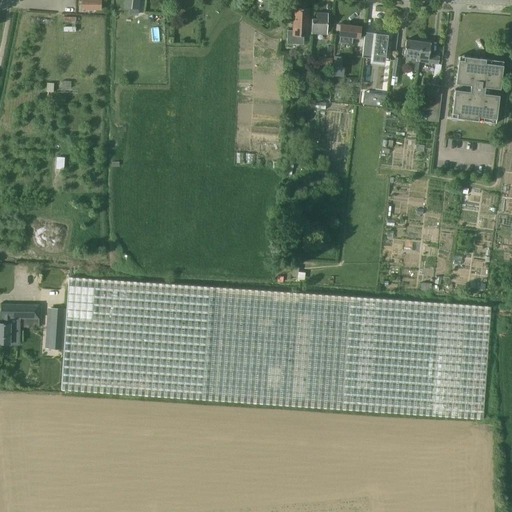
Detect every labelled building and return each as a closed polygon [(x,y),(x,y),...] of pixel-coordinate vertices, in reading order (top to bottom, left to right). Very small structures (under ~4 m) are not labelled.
[(101,8),(100,0),(82,0),(83,8),(101,8)] [(139,0),(125,0),(124,8),(138,9),(139,0)] [(268,12),(275,0),(263,0),(264,0),(260,7),(268,12)] [(307,33),(311,33),(312,19),(308,19),(309,9),(294,8),(293,32),(287,32),(287,45),(303,45),(303,36),(307,37),(307,33)] [(316,19),(312,19),(311,33),(327,34),(327,14),(316,13),(316,19)] [(359,38),(360,27),(336,24),(335,30),(339,30),(338,36),(339,36),(338,43),(351,44),(352,37),(359,38)] [(365,35),(362,58),(375,59),(376,55),(386,56),(389,35),(373,33),(373,36),(365,35)] [(419,61),(422,42),(423,42),(423,39),(420,39),(420,41),(406,39),(405,48),(402,48),(401,54),(404,55),(404,56),(419,58),(419,61)] [(422,42),(419,61),(438,64),(439,57),(429,55),(430,43),(430,40),(423,39),(423,42),(422,42)] [(454,91),(452,113),(457,114),(456,118),(490,122),(491,118),(496,119),(499,97),(484,95),(484,89),(500,91),(503,65),(498,64),(498,60),(464,56),(463,60),(458,60),(455,82),(454,84),(455,84),(455,83),(462,84),(461,90),(455,90),(455,89),(454,89),(454,91)] [(399,76),(402,59),(393,57),(390,75),(399,76)] [(331,66),(332,59),(319,58),(318,65),(331,66)] [(343,70),(340,69),(341,59),(333,58),(331,76),(342,77),(343,70)] [(432,85),(429,113),(428,121),(436,122),(438,122),(442,86),(432,85)] [(387,95),(374,93),(373,98),(364,97),(363,104),(385,107),(387,95)] [(56,168),(64,168),(64,156),(56,156),(56,168)] [(292,279),(304,279),(304,272),(299,272),(299,268),(293,267),(292,279)] [(69,277),(61,389),(483,419),(491,306),(69,277)] [(0,323),(0,343),(10,344),(19,344),(20,318),(25,318),(24,326),(39,326),(40,305),(1,304),(1,318),(4,318),(4,324),(0,323)] [(65,309),(50,308),(47,348),(62,349),(65,309)]
